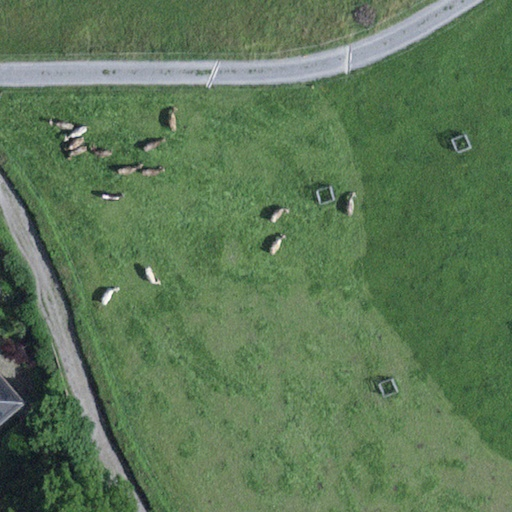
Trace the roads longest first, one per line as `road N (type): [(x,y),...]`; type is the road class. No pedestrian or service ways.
road 1 (track): [(464,0),(375,49),(309,71),(0,75)]
road 2 (track): [(140,511),(103,450),(41,268),(0,193)]
